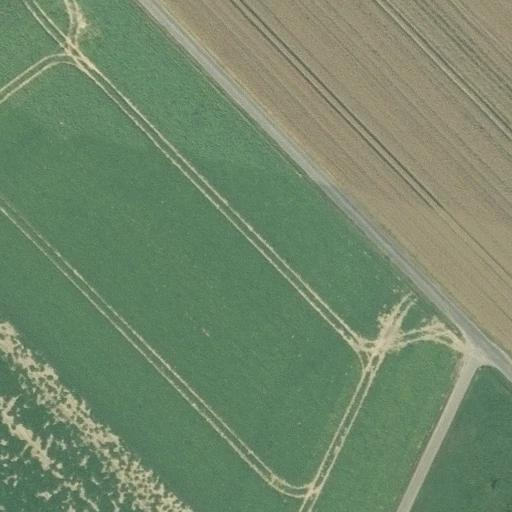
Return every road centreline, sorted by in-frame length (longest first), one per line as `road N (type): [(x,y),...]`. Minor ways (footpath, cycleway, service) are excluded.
road 1 (unclassified): [(511,372),(149,0)]
road 2 (track): [(400,511),(480,339)]
